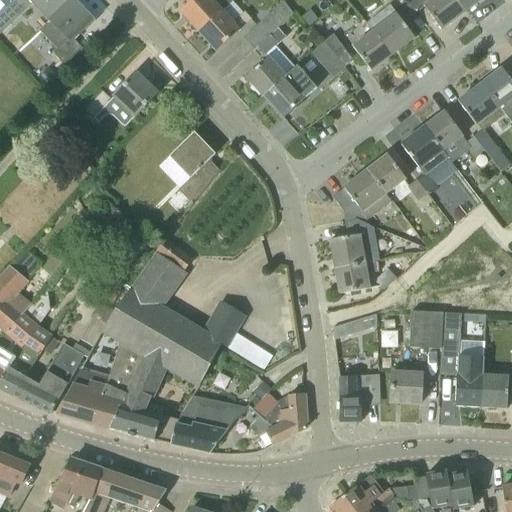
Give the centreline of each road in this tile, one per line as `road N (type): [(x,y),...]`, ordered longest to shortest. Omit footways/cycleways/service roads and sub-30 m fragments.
road 1 (tertiary): [(291,469),(163,463),(0,412)]
road 2 (residential): [(287,186),(511,14)]
road 3 (residential): [(323,464),(315,342),(287,186)]
road 4 (residential): [(287,186),(136,11)]
road 5 (tertiary): [(323,464),(398,450),(511,452)]
